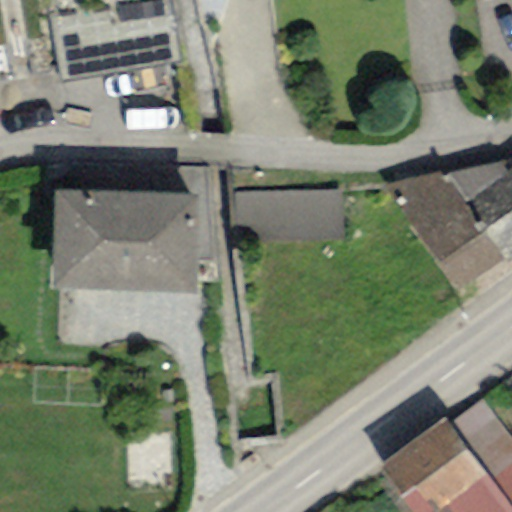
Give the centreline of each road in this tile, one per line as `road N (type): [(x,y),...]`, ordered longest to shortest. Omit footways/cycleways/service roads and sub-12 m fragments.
road 1 (residential): [(0,156),(66,147),(373,161),(511,138)]
road 2 (primary): [(260,511),(511,326)]
